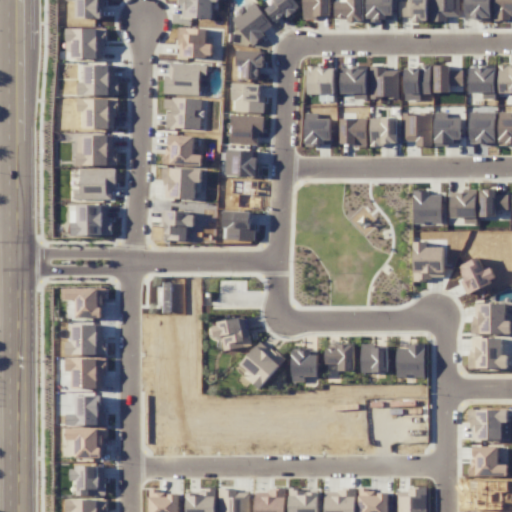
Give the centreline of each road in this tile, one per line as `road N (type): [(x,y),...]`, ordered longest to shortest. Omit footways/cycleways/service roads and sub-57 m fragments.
road 1 (residential): [(18,258),(281,258),(292,58),(310,40),(511,38),(497,162),(289,163)]
road 2 (residential): [(281,258),(281,303),(292,314),(443,317),(452,460),(138,463),(136,258)]
road 3 (residential): [(136,258),(149,18)]
road 4 (residential): [(18,214),(17,0)]
road 5 (residential): [(18,511),(18,320)]
